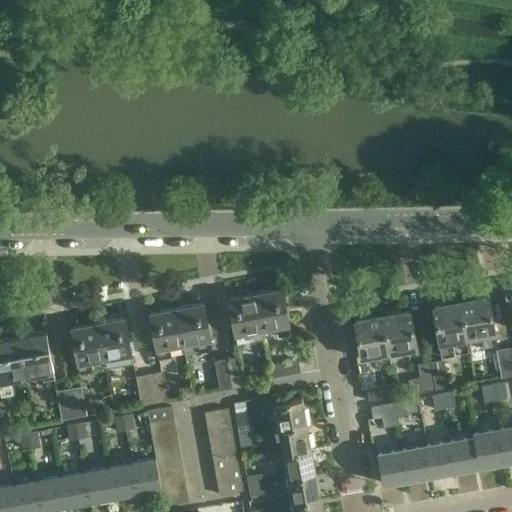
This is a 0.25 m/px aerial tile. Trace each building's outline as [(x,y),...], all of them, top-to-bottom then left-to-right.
[(281,287),(254,292),(261,329),(275,326),(277,336),(290,333),(281,287)] [(263,338),(261,329),(254,292),(228,297),(236,343),(263,338)] [(459,300),(466,339),(481,336),(484,348),(496,346),(487,296),(459,300)] [(466,339),(459,300),(431,305),(440,356),(453,353),(451,341),(466,339)] [(202,302),(176,307),(182,344),(196,341),(198,350),(211,348),(202,302)] [(182,344),(176,307),(149,312),(157,358),(170,356),(169,346),(182,344)] [(381,315),(387,353),(415,348),(408,310),(381,315)] [(387,353),(381,315),(353,319),(360,358),(387,353)] [(124,317),(97,322),(104,358),(118,356),(119,365),(132,363),(124,317)] [(104,358),(97,322),(70,327),(79,373),(92,370),(90,361),(104,358)] [(17,336),(25,378),(41,375),(42,380),(54,377),(45,331),(17,336)] [(25,378),(17,336),(0,339),(0,395),(12,393),(9,381),(25,378)] [(511,374),(511,367),(508,347),(495,349),(500,376),(511,374)] [(226,359),(231,388),(244,385),(238,357),(226,359)] [(231,388),(226,359),(213,361),(219,390),(231,388)] [(299,372),(297,359),(268,364),(270,378),(299,372)] [(430,361),(435,388),(447,386),(442,359),(430,361)] [(435,388),(430,361),(417,363),(419,376),(407,378),(410,392),(435,388)] [(147,374),(152,402),(165,400),(160,371),(147,374)] [(152,402),(147,374),(135,376),(140,404),(152,402)] [(507,398),(504,381),(491,384),(494,401),(507,398)] [(365,387),(368,400),(395,395),(393,383),(365,387)] [(494,401),(491,384),(480,386),(483,402),(494,401)] [(68,388),(73,417),(86,414),(80,385),(68,388)] [(73,417),(68,388),(55,390),(61,419),(73,417)] [(455,406),(452,390),(441,393),(444,408),(455,406)] [(431,395),(434,410),(444,408),(441,393),(431,395)] [(277,429),(305,424),(301,398),(273,403),(277,429)] [(394,402),(396,416),(406,414),(403,400),(394,402)] [(396,416),(394,402),(370,406),(372,418),(381,416),(383,426),(398,424),(396,416)] [(172,417),(170,406),(146,410),(148,422),(172,417)] [(205,424),(229,419),(227,408),(203,412),(205,424)] [(135,428),(132,412),(121,415),(124,430),(135,428)] [(113,416),(116,432),(124,430),(121,415),(113,416)] [(148,422),(150,434),(174,429),(172,417),(148,422)] [(229,419),(205,424),(207,435),(231,431),(229,419)] [(84,421),(74,423),(77,439),(87,437),(84,421)] [(77,439),(74,423),(66,425),(69,440),(77,439)] [(252,423),(236,426),(238,436),(254,433),(252,423)] [(310,448),(305,424),(277,429),(282,454),(310,448)] [(505,459),(511,457),(511,425),(499,428),(505,459)] [(479,463),(505,459),(499,428),(473,432),(479,463)] [(150,434),(152,446),(176,441),(174,429),(150,434)] [(37,430),(27,432),(30,448),(41,446),(37,430)] [(210,447),(233,443),(231,431),(207,435),(210,447)] [(30,448),(27,432),(19,434),(22,450),(30,448)] [(455,467),(479,463),(473,432),(474,436),(450,440),(455,467)] [(240,447),(256,444),(254,433),(238,436),(240,447)] [(431,471),(455,467),(450,440),(426,443),(431,471)] [(152,446),(154,458),(178,453),(176,441),(152,446)] [(233,443),(210,447),(212,459),(235,454),(233,443)] [(406,475),(431,471),(426,443),(401,447),(406,475)] [(406,475),(401,447),(378,451),(382,479),(406,475)] [(282,454),(286,478),(314,473),(310,448),(282,454)] [(180,465),(178,453),(154,458),(157,470),(180,465)] [(214,470),(237,466),(235,454),(212,459),(214,470)] [(154,458),(130,462),(135,492),(160,487),(159,481),(157,470),(154,458)] [(112,496),(135,492),(130,462),(106,467),(112,496)] [(183,477),(180,465),(157,470),(159,481),(183,477)] [(237,466),(214,470),(216,482),(240,478),(237,466)] [(88,501),(112,496),(106,467),(83,471),(88,501)] [(65,505),(88,501),(83,471),(59,475),(65,505)] [(260,473),(245,476),(247,486),(262,483),(260,473)] [(286,478),(291,503),(319,498),(314,473),(286,478)] [(41,510),(65,505),(59,475),(36,480),(41,510)] [(185,489),(183,477),(159,481),(160,487),(161,493),(185,489)] [(240,478),(216,482),(218,494),(242,490),(240,478)] [(17,511),(27,511),(41,510),(36,480),(12,484),(17,511)] [(249,496),(263,494),(262,483),(247,486),(249,496)] [(17,511),(12,484),(0,486),(0,511),(17,511)] [(161,493),(163,505),(187,501),(185,489),(161,493)] [(291,503),(292,511),(321,511),(319,498),(291,503)]
